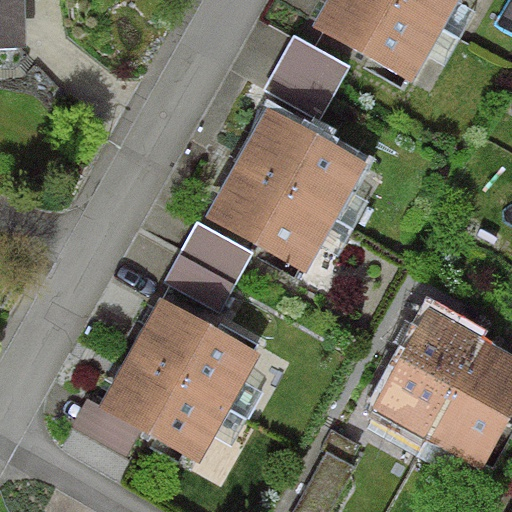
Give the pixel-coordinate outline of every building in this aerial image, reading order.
[(23,0),(0,0),(0,48),(25,48),(23,0)] [(325,0),(312,25),(411,81),(426,55),(455,0),(325,0)] [(474,9),(457,0),(455,0),(426,55),(444,65),(474,9)] [(350,66),(293,34),(262,89),(319,121),(350,66)] [(368,162),(267,106),(206,216),(307,272),(321,246),(352,192),(368,162)] [(369,201),(352,192),(321,246),(338,256),(369,201)] [(252,254),(197,223),(165,281),(220,311),(252,254)] [(261,353),(160,297),(99,406),(141,429),(200,462),(215,436),(246,381),(261,353)] [(511,416),(511,353),(430,307),(373,410),(376,412),(368,427),(416,454),(425,438),(446,449),(482,470),(511,416)] [(263,391),(246,381),(215,436),(232,446),(263,391)] [(141,429),(99,406),(87,399),(72,426),(126,456),(141,429)] [(361,445),(331,428),(319,449),(324,452),(291,511),(331,511),(356,467),(350,464),(361,445)] [(425,438),(416,454),(437,465),(446,449),(425,438)]
